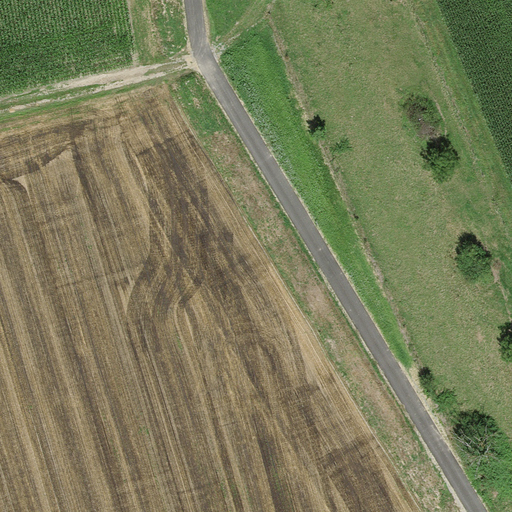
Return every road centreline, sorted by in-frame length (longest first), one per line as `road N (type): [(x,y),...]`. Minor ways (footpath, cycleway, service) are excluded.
road 1 (unclassified): [(494,511),(214,49),(206,0)]
road 2 (track): [(254,0),(214,49),(185,64),(0,107)]
